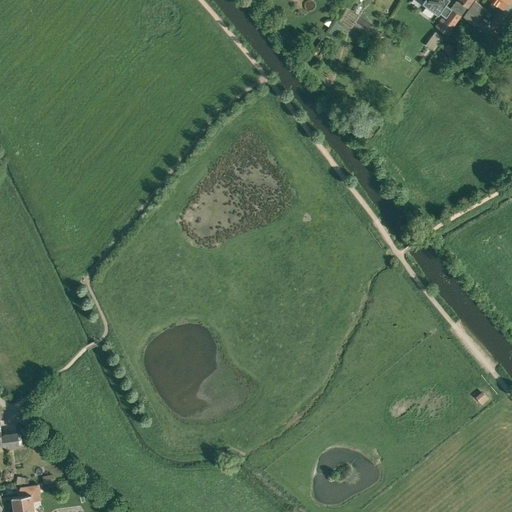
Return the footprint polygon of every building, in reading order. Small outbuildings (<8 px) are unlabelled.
[(424,0),(423,3),(439,14),(440,13),(446,4),(448,0),(424,0)] [(457,0),(452,9),(451,9),(461,16),(468,6),(460,0),(457,0)] [(509,0),(490,0),(489,2),(493,5),(495,2),(504,8),(509,0)] [(496,17),(476,1),(468,11),(488,27),(496,17)] [(452,9),(446,4),(440,13),(446,17),(451,9),(452,9)] [(446,17),(439,27),(448,34),(461,16),(451,9),(446,17)] [(431,31),(422,44),(431,50),(441,37),(431,31)] [(481,394),(474,397),(477,404),(484,400),(481,394)] [(0,443),(8,442),(7,434),(1,435),(0,424),(0,443)] [(18,433),(7,434),(8,442),(9,446),(20,445),(18,433)] [(34,511),(32,494),(13,497),(15,511),(34,511)]
